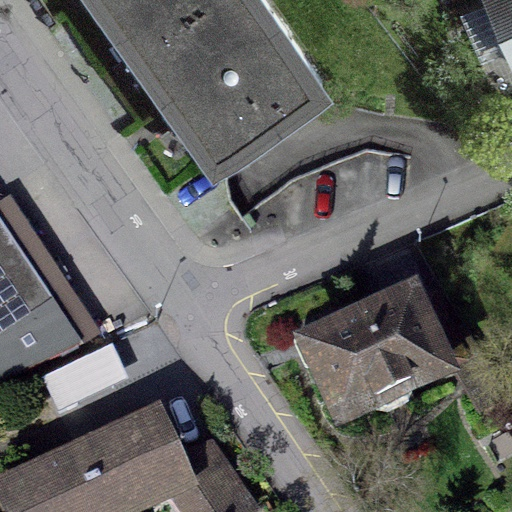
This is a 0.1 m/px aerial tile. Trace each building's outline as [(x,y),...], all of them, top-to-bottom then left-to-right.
[(198,0),(103,0),(137,45),(198,0)] [(326,92),(257,0),(198,0),(137,45),(175,97),(226,166),(326,92)] [(511,0),(490,0),(489,1),(511,56),(511,0)] [(0,391),(82,348),(0,224),(0,391)] [(466,364),(430,298),(305,367),(341,433),(466,364)] [(83,461),(108,511),(123,511),(188,480),(203,511),(245,511),(214,449),(184,464),(163,422),(83,461)] [(108,511),(83,461),(2,502),(0,502),(0,511),(108,511)]
